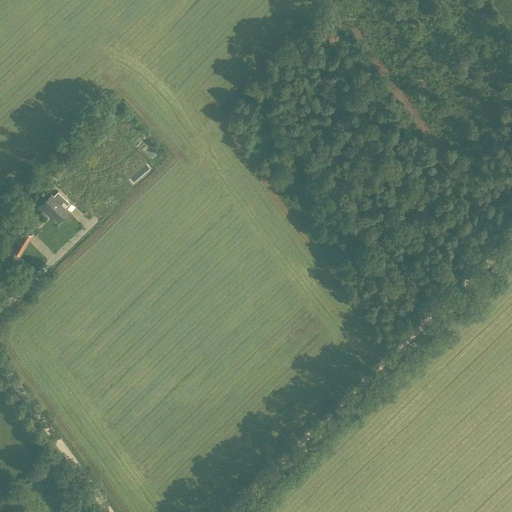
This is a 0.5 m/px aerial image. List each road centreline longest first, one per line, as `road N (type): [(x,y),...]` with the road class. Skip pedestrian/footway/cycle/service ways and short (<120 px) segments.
road 1 (track): [(228,511),(511,238)]
road 2 (track): [(0,362),(107,511)]
road 3 (track): [(0,310),(96,218)]
